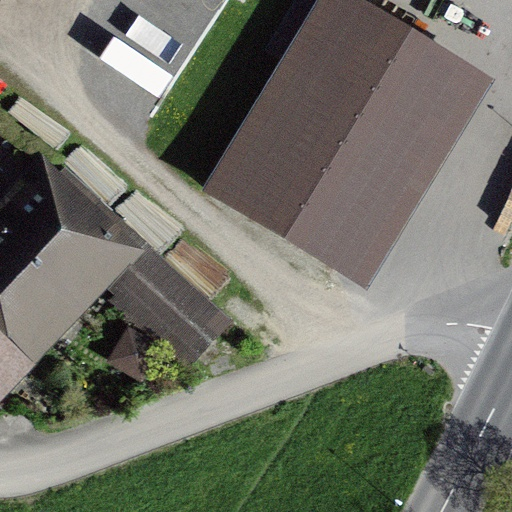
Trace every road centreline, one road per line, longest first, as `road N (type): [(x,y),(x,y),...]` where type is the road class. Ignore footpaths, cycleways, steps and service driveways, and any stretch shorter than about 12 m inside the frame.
road 1 (residential): [(0,467),(20,468),(354,346),(460,324),(511,330)]
road 2 (secondary): [(439,511),(495,400)]
